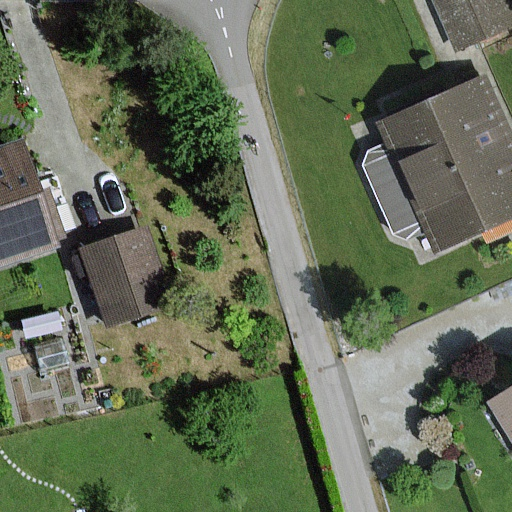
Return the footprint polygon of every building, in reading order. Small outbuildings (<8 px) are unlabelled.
[(511,0),(439,0),(465,54),(511,31),(511,0)] [(511,130),(488,75),(382,121),(439,251),(511,218),(511,130)] [(15,148),(0,154),(0,268),(55,245),(15,148)] [(145,227),(79,251),(106,325),(172,301),(145,227)] [(511,390),(493,401),(511,436),(511,390)]
